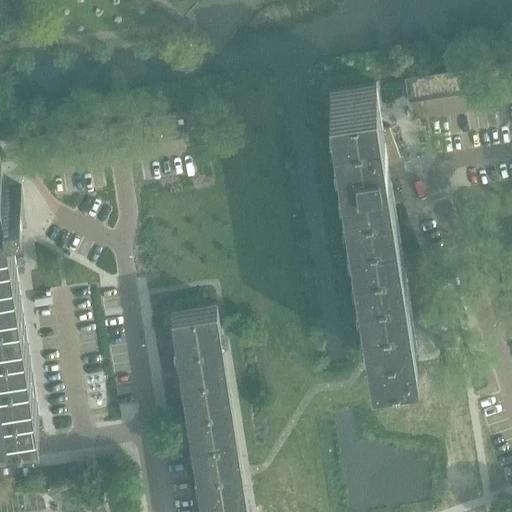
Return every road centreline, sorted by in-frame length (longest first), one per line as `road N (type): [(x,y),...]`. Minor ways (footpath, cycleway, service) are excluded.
road 1 (residential): [(152,434),(124,156)]
road 2 (residential): [(457,160),(436,184),(511,387)]
road 3 (residential): [(0,448),(152,434)]
